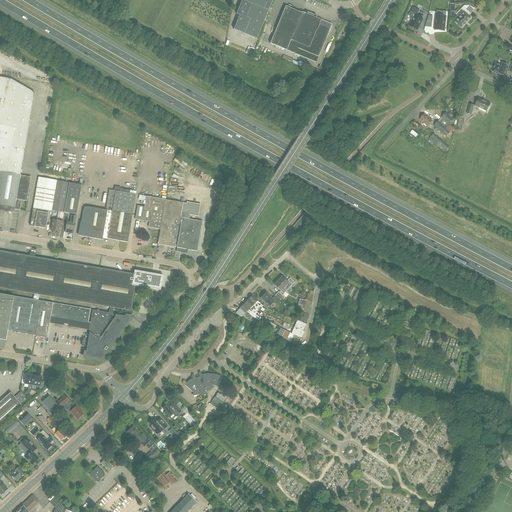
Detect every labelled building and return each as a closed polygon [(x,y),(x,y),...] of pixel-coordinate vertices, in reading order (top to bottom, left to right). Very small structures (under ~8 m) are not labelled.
[(272,0),(241,0),(236,14),(240,15),(234,29),(257,39),(272,0)] [(270,43),(287,50),(316,63),(332,24),(316,18),(317,16),(307,12),(307,14),(302,12),(302,13),(285,6),(270,43)] [(456,22),(461,27),(462,28),(462,27),(471,18),(471,17),(469,15),(472,12),(468,8),(470,6),(469,6),(464,6),(461,9),(466,14),(464,16),(462,15),(460,18),(456,22)] [(412,20),(409,26),(417,30),(423,19),(416,16),(418,13),(411,10),(410,13),(415,15),(412,20)] [(436,15),(435,29),(444,30),(446,16),(436,15)] [(507,71),(511,73),(511,64),(510,69),(508,69),(508,68),(496,63),(492,71),(497,73),(497,72),(500,74),(503,75),(505,75),(507,71)] [(21,175),(20,175),(35,93),(11,79),(0,76),(0,213),(2,204),(10,205),(9,210),(14,211),(15,209),(21,175)] [(470,104),(467,113),(471,115),(473,109),(478,110),(479,107),(487,111),(489,106),(490,106),(490,105),(490,104),(479,98),(475,106),(474,106),(474,105),(470,104)] [(434,126),(446,137),(454,129),(449,124),(454,119),(446,113),(442,118),(439,121),(434,126)] [(425,114),(420,119),(427,126),(432,121),(425,114)] [(445,153),(449,147),(434,134),(430,139),(445,153)] [(31,177),(25,176),(21,175),(15,209),(20,210),(22,200),(27,201),(31,177)] [(52,211),(57,181),(38,178),(30,226),(46,229),(49,210),(52,211)] [(67,198),(69,183),(57,181),(52,211),(58,212),(57,218),(63,219),(64,213),(66,198),(67,198)] [(64,213),(68,213),(76,215),(81,185),(69,183),(67,198),(66,198),(64,213)] [(128,242),(128,240),(136,192),(120,189),(120,192),(109,190),(106,210),(89,207),(86,207),(85,207),(85,208),(84,208),(84,209),(79,234),(95,237),(96,235),(100,235),(100,236),(100,237),(101,237),(101,238),(102,238),(128,242)] [(137,206),(135,219),(149,222),(148,227),(160,229),(165,200),(146,196),(144,207),(137,206)] [(158,242),(158,244),(175,247),(176,246),(177,247),(177,248),(176,251),(187,253),(187,250),(197,251),(202,221),(188,219),(189,215),(198,216),(200,204),(187,202),(187,203),(183,203),(165,199),(165,200),(160,229),(158,242)] [(73,233),(75,223),(76,217),(72,216),(71,223),(67,222),(65,232),(73,233)] [(62,226),(62,224),(63,221),(53,219),(52,230),(59,231),(60,226),(62,226)] [(0,287),(96,305),(110,307),(109,312),(113,313),(114,308),(125,310),(124,315),(130,316),(131,316),(130,315),(131,314),(129,313),(130,311),(134,289),(137,287),(139,286),(160,290),(163,275),(156,274),(155,273),(154,274),(135,270),(134,273),(133,273),(133,274),(130,274),(123,272),(115,271),(110,270),(105,269),(99,268),(98,268),(96,268),(63,262),(61,262),(46,259),(35,257),(35,253),(31,252),(29,256),(25,255),(0,251),(0,287)] [(282,277),(278,280),(287,289),(290,292),(292,290),(289,287),(290,287),(292,285),(292,284),(294,282),(290,278),(288,280),(289,282),(288,283),(282,277)] [(278,280),(274,285),(281,291),(283,293),(284,294),(286,291),(289,293),(290,292),(287,289),(278,280)] [(285,298),(284,297),(279,292),(275,296),(278,299),(280,299),(282,300),(285,298)] [(8,331),(14,296),(0,293),(0,339),(6,341),(8,331)] [(278,299),(275,296),(272,299),(266,293),(265,293),(263,294),(264,295),(261,298),(269,306),(273,302),(275,304),(277,305),(280,299),(278,299)] [(8,331),(47,337),(49,323),(51,316),(53,303),(14,296),(8,331)] [(252,296),(249,299),(254,304),(253,305),(257,309),(262,305),(252,296)] [(248,300),(244,304),(252,311),(251,312),(253,314),(257,316),(259,314),(261,315),(262,313),(257,309),(253,305),(248,300)] [(301,311),(303,312),(309,313),(312,302),(311,302),(306,301),(305,300),(304,305),(303,309),(302,309),(301,311)] [(50,321),(49,323),(89,330),(89,328),(90,323),(88,323),(91,309),(53,303),(51,317),(51,316),(50,321)] [(251,312),(244,305),(240,308),(245,313),(247,312),(251,316),(253,317),(256,318),(259,320),(261,318),(257,316),(253,314),(251,312)] [(89,330),(85,355),(100,358),(105,352),(109,347),(109,346),(126,322),(127,322),(130,317),(130,316),(124,315),(109,312),(93,310),(90,323),(89,328),(89,330)] [(297,320),(294,327),(299,329),(303,331),(306,324),(297,320)] [(299,329),(296,336),(298,337),(301,339),(305,331),(303,331),(299,329)] [(303,339),(301,339),(298,337),(296,336),(294,335),(290,342),(294,344),(299,347),(303,339)] [(215,374),(212,374),(208,373),(207,374),(206,374),(202,374),(202,375),(200,375),(199,376),(196,378),(195,377),(194,378),(193,378),(190,380),(189,380),(187,382),(186,383),(185,385),(192,391),(194,393),(192,395),(193,396),(202,394),(202,396),(207,394),(206,392),(213,388),(214,385),(216,386),(221,376),(218,375),(215,374)] [(31,390),(34,375),(26,374),(24,384),(29,385),(28,390),(31,390)] [(34,375),(31,390),(35,391),(36,386),(40,386),(38,389),(40,390),(44,387),(45,382),(41,381),(42,377),(34,375)] [(0,402),(0,425),(22,405),(15,397),(11,392),(0,402)] [(21,392),(15,397),(22,405),(28,400),(26,397),(23,395),(21,392)] [(70,400),(65,395),(56,403),(49,396),(42,402),(53,415),(63,406),(70,400)] [(224,403),(215,397),(210,404),(219,410),(224,403)] [(70,412),(78,419),(83,414),(80,410),(81,409),(75,402),(73,403),(70,400),(63,406),(66,409),(69,405),(73,410),(70,412)] [(174,403),(171,406),(169,403),(163,408),(166,411),(164,413),(166,415),(167,415),(167,417),(168,417),(172,414),(174,414),(176,416),(181,412),(174,403)] [(28,414),(20,421),(24,426),(32,418),(28,414)] [(50,417),(47,420),(50,423),(54,427),(57,430),(57,429),(59,431),(58,431),(55,434),(61,440),(66,435),(57,425),(57,424),(53,420),(53,421),(50,417)] [(13,418),(2,428),(7,433),(18,423),(13,418)] [(160,418),(157,420),(155,418),(149,423),(152,425),(150,427),(157,435),(162,430),(162,431),(167,426),(160,418)] [(133,426),(127,432),(134,440),(137,437),(138,438),(138,439),(141,443),(144,447),(150,441),(147,437),(146,438),(143,434),(141,435),(133,426)] [(170,437),(173,441),(179,436),(172,429),(169,431),(172,435),(170,437)] [(50,438),(43,430),(40,433),(40,434),(36,438),(39,441),(38,442),(39,442),(41,444),(40,444),(41,444),(47,450),(47,449),(48,450),(52,447),(51,446),(52,445),(54,442),(53,440),(52,440),(51,438),(50,438)] [(38,449),(32,443),(28,438),(19,446),(22,450),(24,449),(28,454),(28,455),(25,457),(32,464),(38,459),(38,457),(34,452),(38,449)] [(156,448),(146,457),(150,461),(160,452),(156,448)] [(6,450),(3,452),(5,455),(4,456),(8,461),(9,460),(11,458),(12,457),(6,450)] [(101,463),(109,471),(113,467),(105,459),(101,463)] [(15,472),(12,475),(17,480),(20,477),(25,472),(14,460),(12,462),(16,467),(16,466),(18,468),(15,471),(15,472)] [(97,466),(89,474),(97,482),(105,474),(97,466)] [(157,478),(167,490),(169,488),(167,485),(170,482),(171,484),(171,483),(173,485),(176,482),(171,476),(172,475),(170,472),(167,474),(165,472),(157,478)] [(188,494),(170,511),(187,511),(197,502),(188,494)] [(39,502),(37,500),(33,496),(23,506),(22,505),(20,506),(21,507),(15,511),(35,511),(38,509),(36,508),(40,505),(39,503),(39,502)] [(61,511),(64,507),(55,497),(50,502),(55,508),(53,511),(61,511)]
